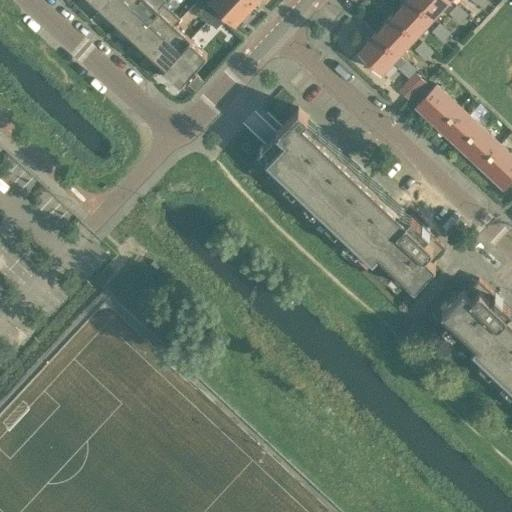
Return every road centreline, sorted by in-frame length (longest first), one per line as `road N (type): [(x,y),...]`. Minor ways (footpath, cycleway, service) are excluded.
road 1 (residential): [(28,0),(175,133),(279,33)]
road 2 (residential): [(511,250),(279,33)]
